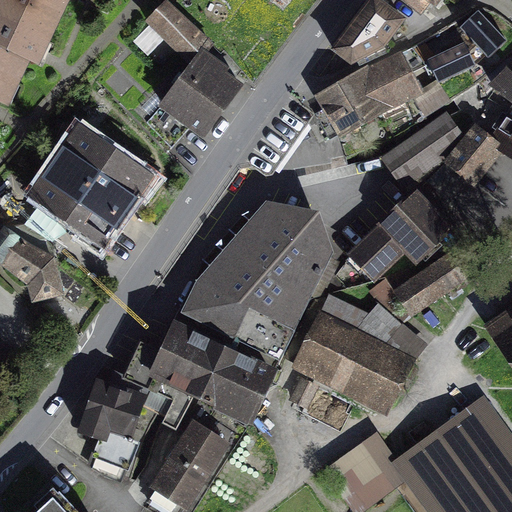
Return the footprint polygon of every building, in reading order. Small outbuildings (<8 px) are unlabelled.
[(39,68),(72,0),(0,0),(0,106),(9,110),(30,64),(39,68)] [(385,51),(407,21),(378,0),(368,0),(330,53),(351,68),(385,51)] [(396,0),(421,18),(429,7),(435,12),(443,0),(396,0)] [(202,50),(208,54),(214,45),(166,1),(145,23),(189,67),(202,50)] [(456,29),(479,56),(506,34),(483,6),(456,29)] [(421,50),(442,80),(471,60),(451,31),(421,50)] [(203,142),(244,87),(227,74),(230,70),(208,54),(202,50),(189,67),(158,109),(159,110),(146,124),(171,149),(188,131),(203,142)] [(369,68),(392,112),(413,100),(425,94),(422,89),(401,53),(369,68)] [(341,141),(392,112),(369,68),(368,66),(315,97),(341,141)] [(511,72),(511,73),(506,68),(489,87),(511,106),(511,72)] [(426,120),(451,103),(437,81),(422,89),(425,94),(413,100),(426,120)] [(511,106),(491,137),(502,146),(497,152),(501,155),(511,161),(511,106)] [(380,160),(401,189),(448,158),(465,138),(447,113),(380,160)] [(475,189),(501,155),(497,152),(502,146),(491,137),(475,125),(465,138),(448,158),(443,164),(444,165),(427,182),(448,204),(469,185),(475,189)] [(103,251),(153,177),(79,128),(29,200),(103,251)] [(347,257),(375,286),(406,255),(416,268),(435,250),(443,258),(463,236),(417,191),(347,257)] [(318,214),(266,202),(196,283),(182,316),(279,363),(281,364),(333,254),(318,214)] [(65,298),(55,259),(21,240),(0,224),(0,266),(27,288),(32,306),(65,298)] [(393,293),(412,320),(447,295),(451,301),(472,282),(452,253),(393,293)] [(330,296),(321,313),(416,361),(428,346),(379,304),(369,315),(330,296)] [(511,310),(484,329),(511,368),(511,310)] [(291,370),(387,419),(416,361),(321,313),(320,313),(291,370)] [(249,426),(253,427),(279,372),(276,370),(279,363),(182,316),(178,314),(160,351),(139,340),(124,380),(150,393),(149,394),(145,407),(166,418),(162,425),(176,432),(193,399),(214,409),(213,413),(247,429),(249,426)] [(109,383),(96,380),(78,436),(98,443),(92,459),(96,461),(91,471),(103,478),(122,485),(126,473),(130,474),(141,445),(133,441),(145,407),(149,394),(112,377),(109,383)] [(324,474),(350,511),(367,511),(405,485),(425,511),(511,511),(511,437),(484,398),(396,461),(377,434),(324,474)] [(150,490),(185,511),(188,511),(230,447),(192,421),(150,490)] [(74,511),(55,490),(47,498),(51,503),(41,511),(74,511)]
